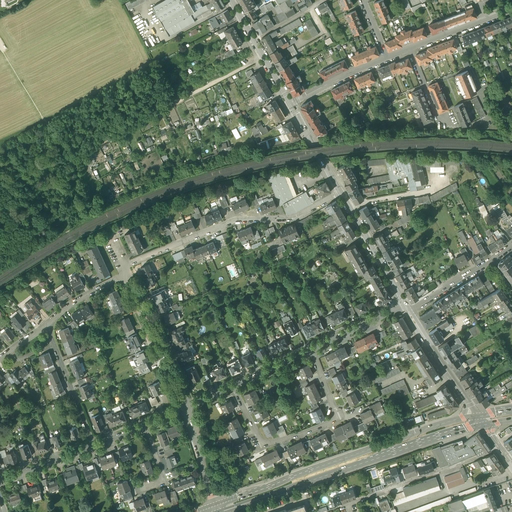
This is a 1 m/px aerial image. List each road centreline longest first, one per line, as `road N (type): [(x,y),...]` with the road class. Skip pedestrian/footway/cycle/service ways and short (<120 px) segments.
road 1 (primary): [(218,508),(482,425)]
road 2 (primary): [(464,417),(218,508)]
road 3 (residential): [(121,266),(234,221),(292,217),(339,191)]
road 4 (track): [(65,161),(263,55)]
road 5 (residential): [(233,387),(264,447),(336,418),(312,350)]
road 6 (residential): [(126,276),(184,410)]
road 7 (secondary): [(406,309),(339,191)]
road 8 (residential): [(47,322),(93,446)]
